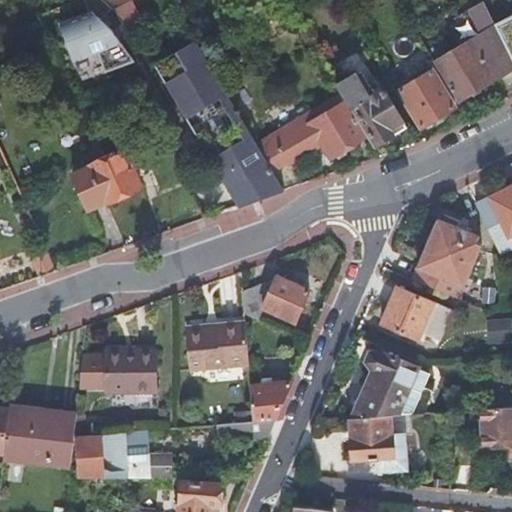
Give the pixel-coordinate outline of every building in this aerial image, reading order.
[(99,52),(104,70),(133,61),(103,16),(112,7),(103,0),(85,0),(89,8),(60,20),(74,60),(99,52)] [(131,0),(130,0),(118,6),(128,29),(141,24),(131,0)] [(472,41),(433,64),(456,103),(477,90),(511,69),(511,63),(493,26),(483,4),(467,13),(479,38),(472,42),(472,41)] [(511,16),(493,26),(511,63),(511,16)] [(174,55),(178,53),(170,39),(158,45),(166,59),(174,55)] [(255,146),(194,44),(178,53),(174,55),(188,79),(168,90),(238,208),(263,199),(280,189),(271,173),(255,146)] [(420,129),(453,109),(432,73),(399,92),(420,129)] [(355,76),(335,87),(341,95),(350,111),(354,108),(376,146),(406,129),(383,91),(374,96),(368,99),(365,93),(355,76)] [(368,99),(374,96),(371,91),(365,93),(368,99)] [(304,118),(296,123),(313,152),(320,148),(327,160),(332,158),(338,160),(345,156),(346,149),(365,138),(350,111),(341,95),(303,118),(304,118)] [(313,152),(296,123),(255,146),(271,173),(285,166),(287,167),(313,152)] [(88,211),(139,189),(124,151),(105,159),(101,149),(85,156),(89,166),(73,174),(88,211)] [(511,235),(511,186),(474,205),(499,255),(511,249),(507,238),(511,235)] [(411,281),(457,301),(480,246),(475,244),(476,240),(474,236),(441,222),(434,225),(411,281)] [(39,279),(56,273),(45,248),(29,254),(39,279)] [(276,281),(241,292),(243,314),(258,320),(264,309),(296,324),(310,291),(278,277),(276,281)] [(450,311),(396,288),(380,325),(416,341),(420,334),(437,342),(450,311)] [(511,317),(486,318),(487,348),(511,346),(511,317)] [(187,371),(248,366),(244,321),(215,324),(216,327),(185,331),(187,371)] [(106,356),(82,357),(79,388),(106,387),(107,392),(157,392),(157,352),(106,352),(106,356)] [(391,417),(412,416),(429,375),(418,371),(418,369),(382,353),(375,354),(370,355),(365,364),(369,369),(372,373),(360,403),(353,420),(391,417)] [(253,422),(276,421),(291,385),(250,386),(253,422)] [(0,455),(4,456),(9,410),(0,409),(0,455)] [(511,491),(511,409),(481,411),(483,449),(509,447),(511,491)] [(76,417),(9,410),(4,456),(3,459),(71,467),(74,436),(76,417)] [(76,415),(76,417),(74,436),(81,436),(83,415),(76,415)] [(353,420),(349,420),(350,441),(349,441),(351,460),(352,460),(352,462),(380,461),(381,472),(406,470),(403,435),(392,436),(391,417),(353,420)] [(217,445),(267,441),(276,421),(253,422),(215,425),(217,445)] [(81,436),(74,436),(78,479),(169,479),(167,454),(147,455),(146,431),(81,436)] [(217,489),(218,486),(180,483),(178,511),(209,511),(210,507),(216,507),(217,504),(218,504),(220,502),(222,499),(222,494),(221,492),(220,491),(217,489)]
